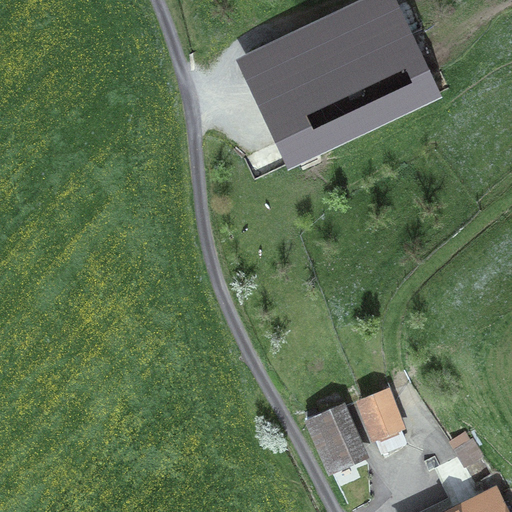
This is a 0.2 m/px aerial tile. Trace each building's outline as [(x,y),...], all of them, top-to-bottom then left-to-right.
[(389,9),(270,65),(312,151),(430,94),(389,9)] [(272,166),(274,167),(277,166),(279,165),(281,163),(282,161),(282,159),(282,156),(281,154),(279,152),(276,151),(274,151),(271,151),(269,153),(267,155),(267,158),(267,160),(268,163),(269,165),(272,166)] [(256,173),(259,174),(261,174),(263,173),(265,171),(266,169),(267,166),(266,164),(265,161),(263,160),(261,159),(259,158),(256,159),(254,160),(252,162),(251,165),(251,168),(252,170),(254,172),(256,173)] [(398,427),(386,392),(362,401),(374,436),(398,427)] [(331,468),(361,454),(340,409),(309,424),(331,468)] [(484,456),(474,439),(455,450),(464,467),(484,456)] [(374,502),(363,478),(345,487),(356,510),(374,502)] [(498,511),(491,497),(461,511),(498,511)]
